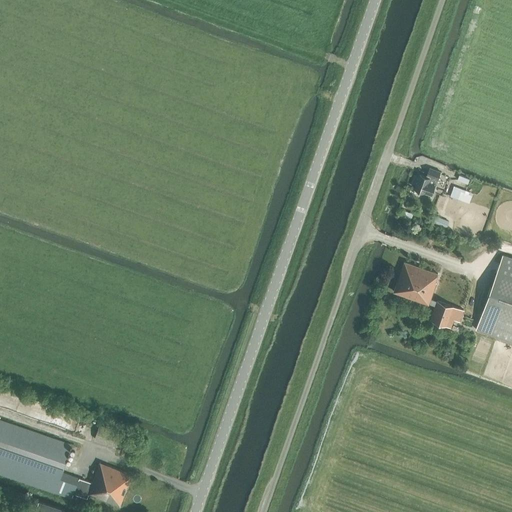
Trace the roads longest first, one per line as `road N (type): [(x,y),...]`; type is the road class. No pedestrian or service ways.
road 1 (unclassified): [(264,511),(444,0)]
road 2 (tertiary): [(195,511),(373,0)]
